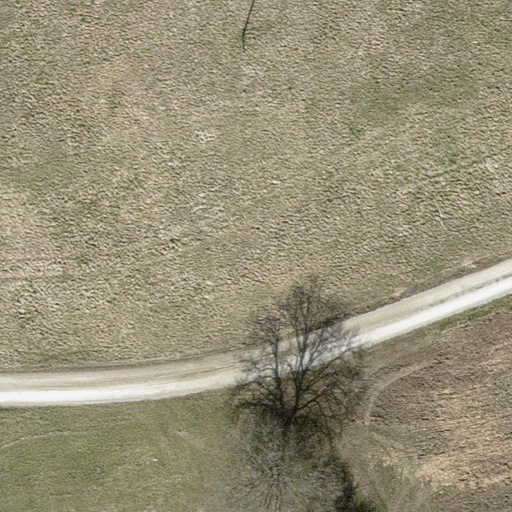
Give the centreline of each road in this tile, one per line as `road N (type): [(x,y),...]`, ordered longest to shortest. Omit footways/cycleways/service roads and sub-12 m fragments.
road 1 (track): [(511,275),(289,357),(208,376),(0,390)]
road 2 (track): [(367,511),(289,357)]
